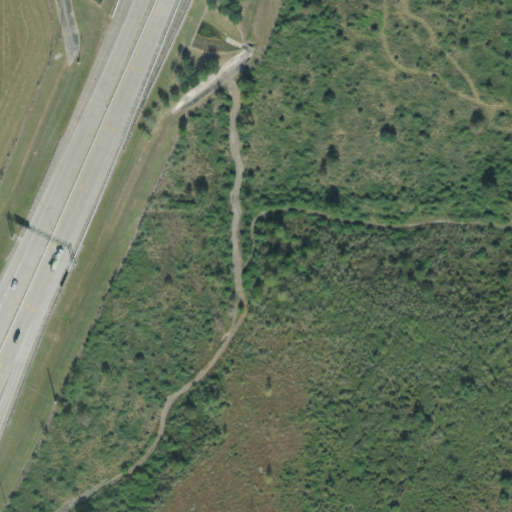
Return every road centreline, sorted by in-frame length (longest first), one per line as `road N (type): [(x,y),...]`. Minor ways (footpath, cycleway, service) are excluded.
road 1 (motorway): [(0,370),(166,0)]
road 2 (motorway): [(133,15),(61,185)]
